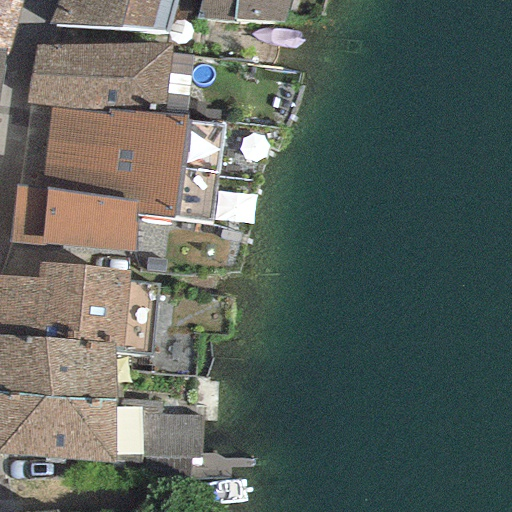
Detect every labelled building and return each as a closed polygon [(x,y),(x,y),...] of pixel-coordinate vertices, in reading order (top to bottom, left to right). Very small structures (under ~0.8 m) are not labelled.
[(0,0),(0,51),(5,52),(20,0),(0,0)] [(58,0),(49,24),(166,34),(175,0),(58,0)] [(289,0),(200,0),(196,16),(283,25),(289,0)] [(23,104),(29,105),(105,116),(107,107),(163,115),(171,44),(36,46),(23,104)] [(29,105),(23,148),(215,175),(221,128),(190,124),(191,118),(163,115),(107,107),(105,116),(29,105)] [(215,175),(23,148),(14,187),(136,200),(135,215),(209,223),(215,175)] [(136,200),(14,187),(8,242),(131,255),(135,215),(136,200)] [(36,279),(0,275),(0,336),(113,342),(113,351),(149,354),(158,286),(126,280),(128,272),(37,263),(36,279)] [(113,342),(0,336),(0,393),(113,401),(113,351),(113,342)] [(113,401),(0,393),(0,456),(114,463),(113,401)] [(198,454),(199,412),(140,410),(139,452),(198,454)]
